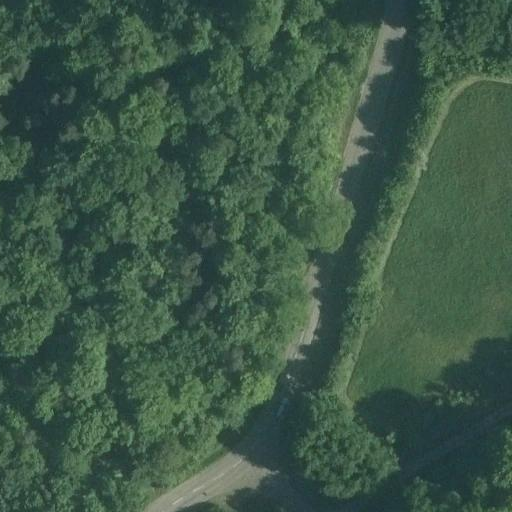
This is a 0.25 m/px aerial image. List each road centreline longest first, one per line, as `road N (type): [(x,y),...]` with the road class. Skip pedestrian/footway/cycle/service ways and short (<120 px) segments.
road 1 (tertiary): [(169,511),(238,465),(282,403),(400,0)]
road 2 (track): [(340,511),(511,410)]
